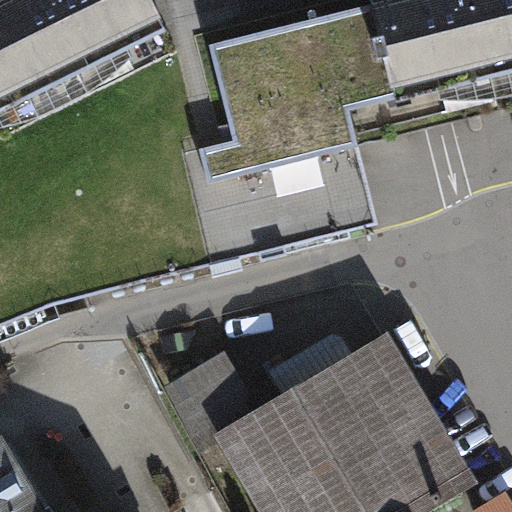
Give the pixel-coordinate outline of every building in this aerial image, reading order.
[(0,0),(0,325),(53,305),(253,255),(233,177),(208,183),(200,149),(233,140),(210,45),(372,4),(371,0),(0,0)] [(200,149),(208,183),(233,177),(261,170),(300,171),(300,160),(357,145),(355,133),(408,133),(441,126),(492,113),(511,107),(511,0),(371,0),(372,4),(210,45),(233,140),(200,149)] [(417,511),(468,482),(382,338),(251,416),(224,432),(272,511),(417,511)] [(222,356),(170,388),(203,445),(224,432),(251,416),(231,382),(237,379),(222,356)] [(0,511),(53,511),(49,506),(38,511),(36,511),(0,450),(0,511)] [(511,511),(511,507),(507,499),(484,511),(511,511)]
